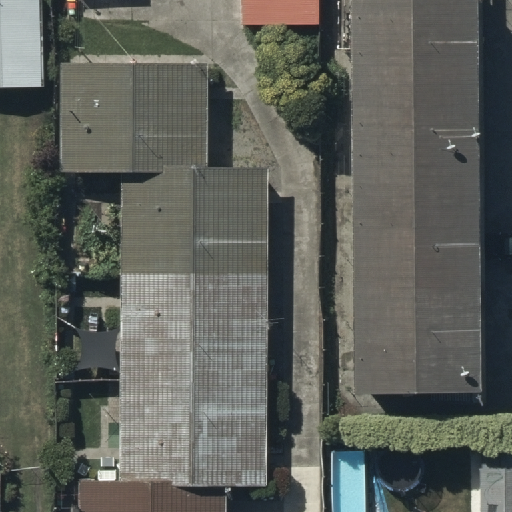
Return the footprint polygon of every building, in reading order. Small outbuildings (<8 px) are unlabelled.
[(317,29),(316,0),(243,0),(243,29),(317,29)] [(481,0),(357,0),(360,405),(484,404),(481,0)] [(0,90),(43,90),(41,2),(0,2),(0,90)] [(83,511),(226,511),(227,492),(268,492),(268,177),(205,177),(205,72),(65,72),(65,178),(125,178),(125,487),(84,487),(83,511)] [(511,511),(511,460),(481,461),(481,511),(511,511)]
